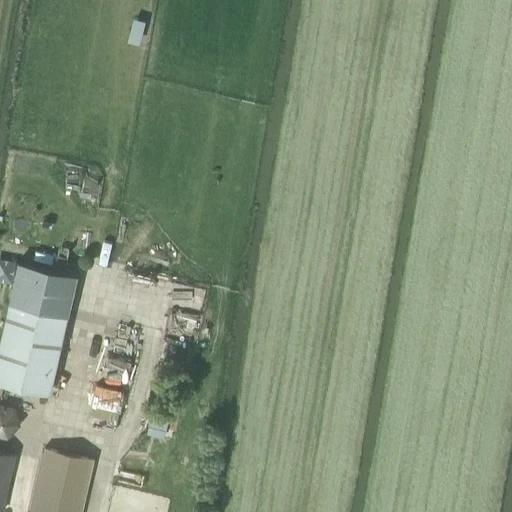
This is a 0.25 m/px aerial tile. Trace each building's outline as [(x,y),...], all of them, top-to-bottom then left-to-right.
[(0,381),(49,393),(67,315),(8,301),(0,336),(0,381)] [(83,401),(80,420),(119,427),(125,389),(131,358),(105,353),(96,404),(83,401)] [(0,437),(7,439),(20,424),(15,407),(0,403),(0,437)] [(167,418),(156,415),(154,427),(164,430),(167,418)] [(31,511),(82,511),(94,460),(45,450),(31,511)] [(0,511),(1,511),(14,455),(0,451),(0,511)]
